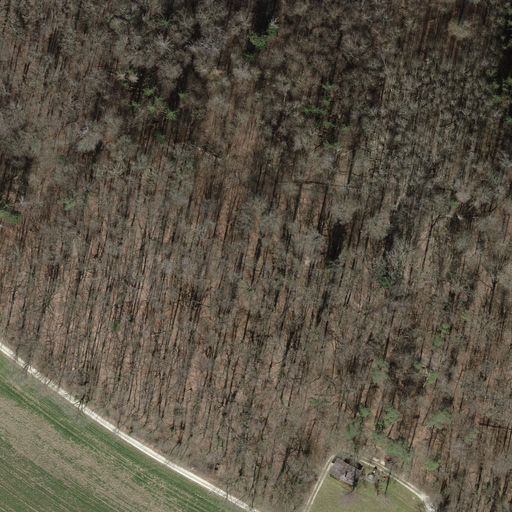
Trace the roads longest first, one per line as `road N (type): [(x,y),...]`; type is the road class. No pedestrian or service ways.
road 1 (track): [(511,406),(342,307),(301,249),(223,173),(128,142),(0,142)]
road 2 (track): [(256,511),(138,443),(0,344)]
